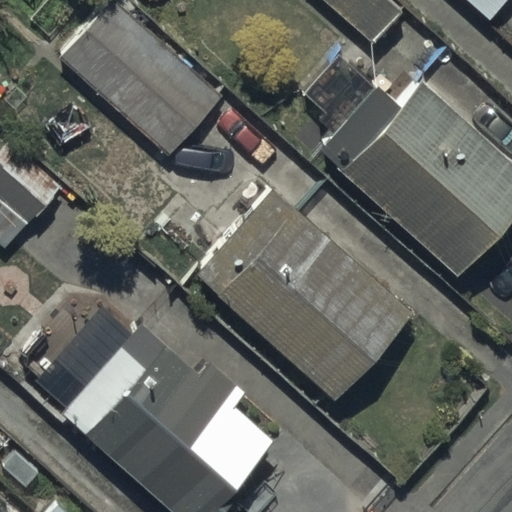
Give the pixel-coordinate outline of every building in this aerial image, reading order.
[(217,89),(124,0),(95,0),(56,41),(163,145),(217,89)] [(332,0),(367,31),(394,0),(332,0)] [(372,73),(338,42),(303,83),(323,100),(317,107),(331,118),(318,135),(337,151),(336,152),(455,258),(511,193),(511,145),(420,64),(397,90),(374,70),(372,73)] [(59,175),(7,129),(0,136),(0,186),(27,211),(59,175)] [(406,300),(270,175),(194,258),(330,382),(406,300)] [(129,320),(100,294),(54,350),(81,372),(60,398),(188,511),(204,511),(246,466),(238,459),(271,423),(233,389),(243,378),(207,347),(197,359),(139,308),(129,320)] [(20,511),(0,494),(0,511),(20,511)]
